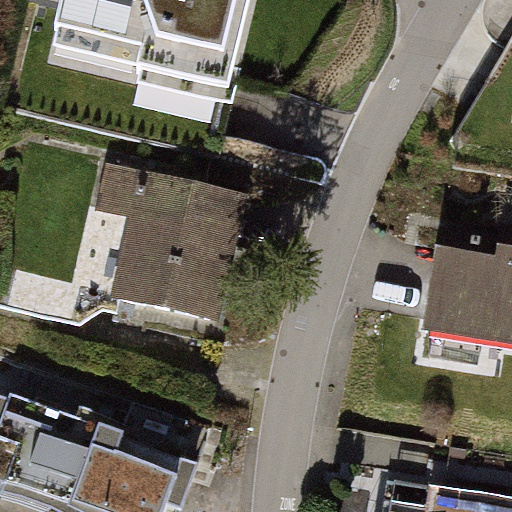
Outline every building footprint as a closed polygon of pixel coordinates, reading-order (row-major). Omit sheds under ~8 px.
[(63,0),(61,12),(148,33),(140,67),(220,86),(240,0),(63,0)] [(148,227),(133,304),(213,319),(236,201),(105,176),(97,218),(148,227)] [(511,252),(434,241),(422,330),(511,342),(511,252)] [(1,381),(0,382),(0,487),(65,511),(175,511),(197,456),(1,381)] [(511,511),(511,481),(401,465),(394,511),(511,511)]
